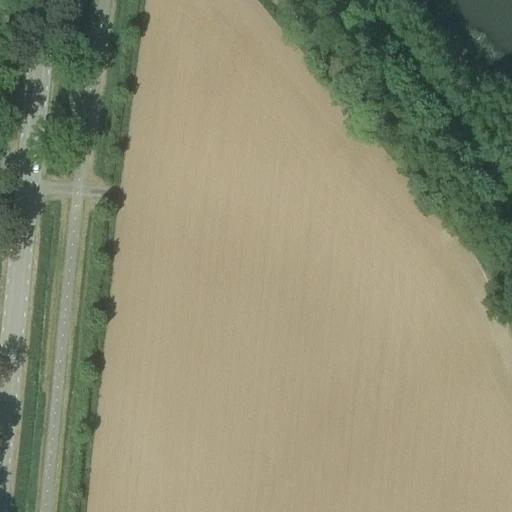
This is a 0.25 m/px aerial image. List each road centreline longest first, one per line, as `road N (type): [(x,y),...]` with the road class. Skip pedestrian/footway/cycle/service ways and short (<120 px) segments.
road 1 (secondary): [(0,480),(53,0)]
road 2 (track): [(353,0),(377,21),(473,166),(511,206)]
